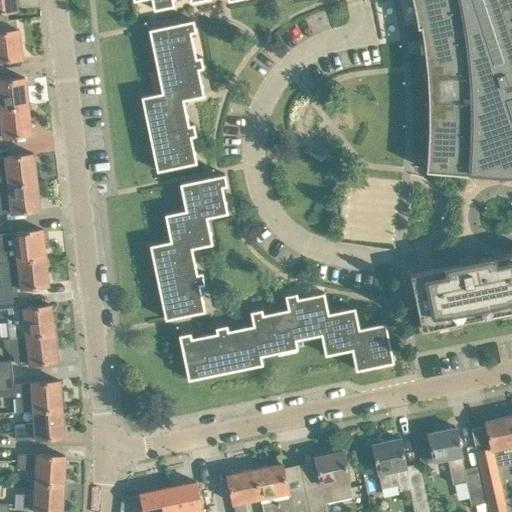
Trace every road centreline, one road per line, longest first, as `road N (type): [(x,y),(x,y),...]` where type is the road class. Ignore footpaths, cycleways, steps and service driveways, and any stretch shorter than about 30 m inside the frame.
road 1 (residential): [(106,454),(56,0)]
road 2 (unclassified): [(106,454),(511,373)]
road 3 (residential): [(374,262),(299,258),(283,249),(258,218),(244,173),(255,98),(293,57),(338,44),(345,0)]
